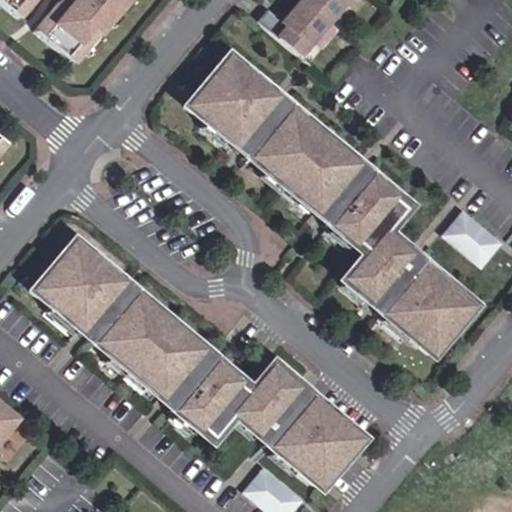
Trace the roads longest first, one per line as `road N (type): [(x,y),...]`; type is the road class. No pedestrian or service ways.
road 1 (residential): [(257,283),(205,295),(61,179)]
road 2 (residential): [(257,283),(435,437)]
road 3 (residential): [(115,115),(237,211),(257,283)]
road 4 (residential): [(115,115),(214,0)]
road 5 (residential): [(416,110),(497,8)]
road 6 (residential): [(511,196),(416,110)]
